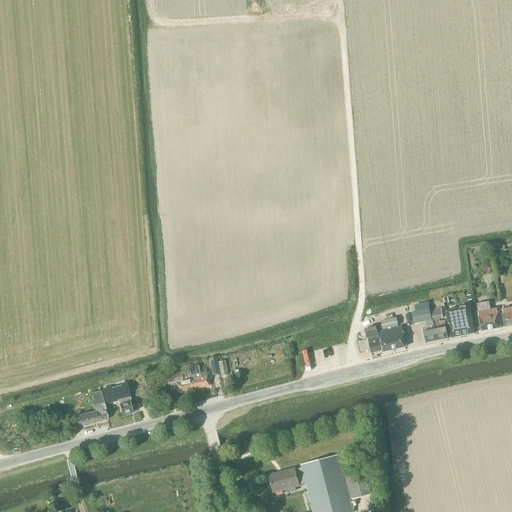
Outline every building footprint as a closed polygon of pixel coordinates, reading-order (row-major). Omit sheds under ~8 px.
[(497,309),(490,310),(489,302),(476,304),(477,307),(478,312),(481,331),(481,332),(482,332),(499,328),(499,329),(500,328),(500,327),(497,309)] [(451,338),(474,333),(468,306),(459,308),(459,309),(445,312),(451,338)] [(511,307),(502,309),(503,314),(502,314),(504,328),(511,326),(511,307)] [(440,309),(431,310),(431,311),(437,341),(448,339),(445,323),(444,321),(439,321),(439,319),(442,318),(440,309)] [(425,322),(427,327),(422,328),(425,343),(437,341),(431,311),(413,314),(415,324),(425,322)] [(398,326),(396,317),(380,321),(382,330),(398,326)] [(383,352),(406,347),(401,328),(379,333),(379,336),(378,336),(376,327),(365,329),(366,337),(367,340),(369,339),(371,352),(382,350),(383,352)] [(220,376),(227,375),(224,361),(218,362),(220,376)] [(216,364),(210,366),(212,375),(218,374),(216,364)] [(191,390),(208,386),(205,372),(199,374),(197,366),(186,369),(187,371),(186,371),(188,380),(191,390)] [(191,390),(188,380),(186,371),(180,373),(180,372),(163,376),(165,385),(170,384),(171,391),(176,390),(177,393),(191,390)] [(125,384),(102,390),(105,403),(117,400),(121,416),(133,413),(125,384)] [(90,394),(87,395),(86,391),(70,395),(71,401),(75,400),(79,415),(75,416),(78,426),(107,419),(100,392),(90,394)] [(60,412),(51,414),(53,423),(62,421),(60,412)] [(273,492),(286,489),(287,494),(296,491),(295,486),(299,486),(298,485),(305,483),(312,511),(352,511),(338,456),(301,465),(301,468),(295,470),(294,469),(268,476),(273,492)] [(352,500),(370,495),(364,471),(346,476),(352,500)]
